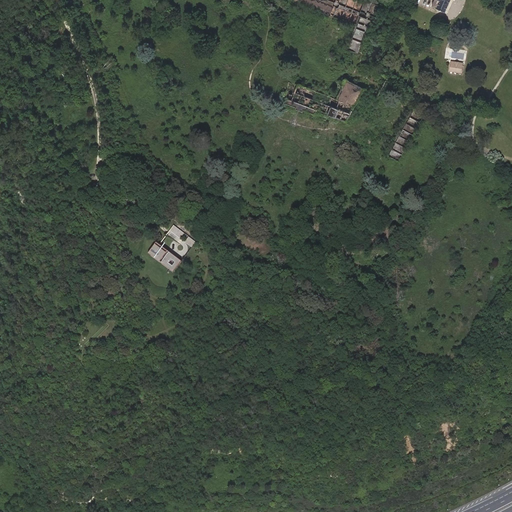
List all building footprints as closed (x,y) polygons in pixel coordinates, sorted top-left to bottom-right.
[(354,25),(363,2),(357,0),(293,0),(293,2),(354,25)] [(375,0),(363,0),(363,2),(354,25),(345,49),(359,55),(372,21),(375,22),(382,3),(375,0)] [(445,12),(450,0),(434,0),(431,6),(445,12)] [(463,63),(451,61),(450,71),(461,72),(463,63)] [(346,122),(364,89),(352,82),(346,79),(337,99),(298,84),(298,85),(288,81),(286,99),(316,110),(316,112),(327,117),(328,115),(333,117),(346,122)] [(316,110),(286,99),(284,103),(296,108),(295,109),(302,112),(303,110),(315,115),(316,112),(316,110)] [(424,117),(413,110),(387,157),(398,163),(424,117)] [(180,239),(184,234),(173,226),(169,231),(180,239)] [(192,248),(196,242),(189,237),(185,242),(192,248)] [(173,273),(181,261),(159,245),(156,243),(148,254),(173,273)]
